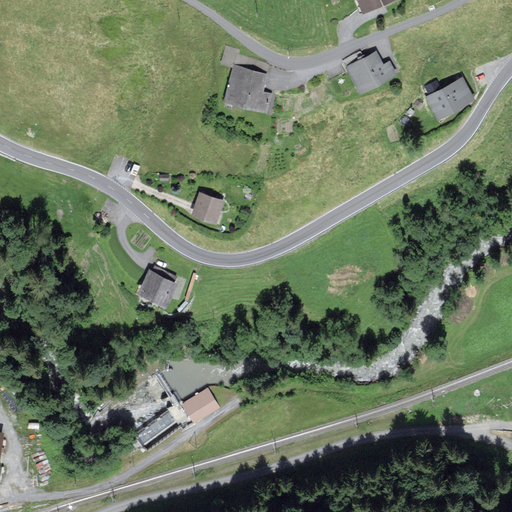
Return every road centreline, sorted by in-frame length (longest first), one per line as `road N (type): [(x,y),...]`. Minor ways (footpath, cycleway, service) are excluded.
road 1 (secondary): [(0,143),(97,181),(201,257),(246,262),(448,151),(511,67)]
road 2 (unclassified): [(511,452),(422,428),(106,511)]
road 3 (unclassified): [(462,0),(302,64),(267,55),(186,0)]
road 4 (unclassified): [(234,404),(104,486),(0,496)]
